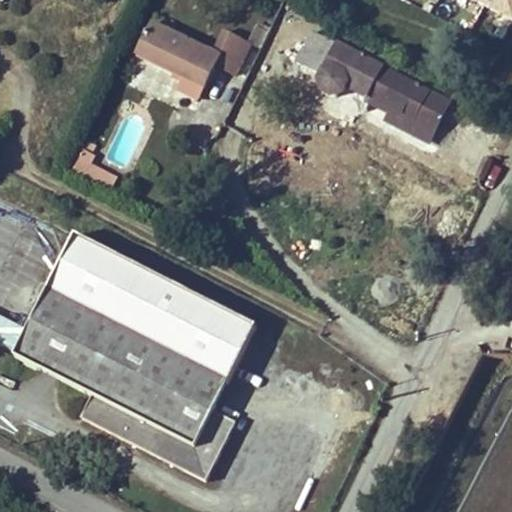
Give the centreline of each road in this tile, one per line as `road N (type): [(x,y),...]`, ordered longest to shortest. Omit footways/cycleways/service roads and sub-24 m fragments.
road 1 (unclassified): [(426,372),(34,175)]
road 2 (unknown): [(0,392),(215,496),(264,486),(305,403)]
road 3 (unknown): [(315,316),(247,183),(245,146),(279,72)]
road 4 (residential): [(426,372),(511,193)]
road 5 (residential): [(346,511),(426,372)]
